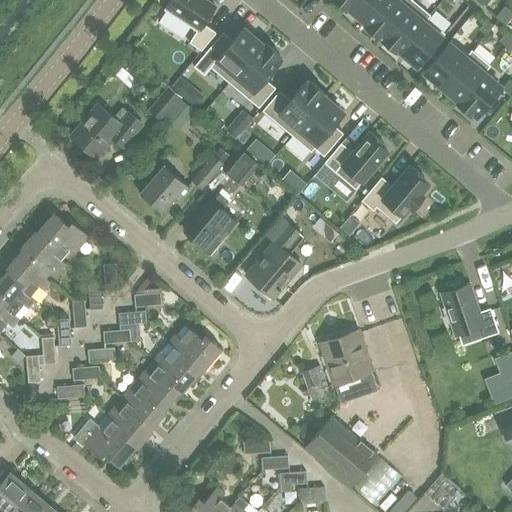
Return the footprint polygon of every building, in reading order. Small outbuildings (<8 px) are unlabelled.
[(189,42),(201,50),(216,32),(203,23),(214,5),(207,0),(169,0),(163,9),(196,30),(189,42)] [(351,0),(333,0),(344,9),(351,0)] [(351,0),(344,9),(345,10),(347,7),(364,21),(381,0),(351,0)] [(381,0),(364,21),(366,23),(364,26),(379,38),(411,0),(381,0)] [(429,14),(412,0),(411,0),(379,38),(395,51),(397,49),(399,50),(429,14)] [(427,18),(430,15),(429,14),(399,50),(417,66),(445,33),(427,18)] [(479,29),(485,35),(493,25),(487,20),(479,29)] [(206,50),(193,66),(204,75),(210,67),(229,82),(261,44),(242,28),(232,39),(222,31),(206,50)] [(505,46),(511,37),(511,35),(507,31),(499,41),(505,46)] [(468,53),(451,38),(423,71),(441,86),(472,50),(468,53)] [(261,44),(229,82),(258,107),(275,87),(264,78),(280,60),(277,57),(280,55),(266,43),(263,46),(261,44)] [(472,50),(441,86),(458,100),(456,103),(457,103),(489,65),(472,50)] [(489,65),(457,103),(470,115),(472,112),(477,116),(501,87),(484,72),(490,65),(489,65)] [(279,90),(262,110),(292,135),(324,97),(322,95),(324,92),(310,80),(308,83),(305,81),(289,99),(279,90)] [(168,85),(148,108),(161,120),(182,96),(168,85)] [(324,97),(292,135),(310,151),(314,147),(324,155),(343,133),(333,124),(343,113),(324,97)] [(180,99),(170,111),(184,123),(194,111),(180,99)] [(142,124),(122,106),(112,117),(97,104),(71,135),(96,156),(112,137),(123,146),(142,124)] [(235,138),(252,118),(241,109),(225,130),(235,138)] [(324,162),(355,188),(387,150),(381,145),(383,142),(369,130),(351,151),(341,142),(324,162)] [(239,146),(222,168),(241,184),(259,163),(239,146)] [(212,154),(190,180),(201,189),(223,163),(212,154)] [(163,164),(139,192),(161,210),(173,196),(177,199),(189,186),(163,164)] [(392,185),(381,176),(361,200),(373,210),(376,206),(395,222),(409,207),(411,209),(423,195),(421,193),(428,184),(421,179),(423,176),(409,164),(392,185)] [(217,193),(185,231),(210,252),(236,221),(221,208),(227,201),(217,193)] [(53,212),(37,231),(51,243),(47,248),(65,263),(60,259),(69,248),(74,253),(88,235),(71,221),(68,225),(53,212)] [(349,235),(359,223),(350,215),(339,227),(349,235)] [(273,242),(245,274),(273,297),(301,264),(289,254),(304,236),(289,223),(273,242)] [(51,243),(37,231),(35,230),(20,248),(38,263),(33,268),(49,282),(50,281),(45,277),(53,267),(58,271),(65,263),(47,248),(51,243)] [(43,289),(49,282),(33,268),(38,263),(20,248),(21,250),(6,267),(24,282),(19,288),(34,300),(34,299),(29,295),(38,285),(43,289)] [(115,263),(103,264),(106,290),(117,289),(115,263)] [(27,308),(34,300),(19,288),(24,282),(6,267),(6,268),(7,269),(0,278),(0,293),(7,299),(2,305),(18,318),(13,314),(22,303),(27,308)] [(447,291),(441,293),(446,306),(442,308),(447,323),(451,322),(455,333),(480,325),(484,336),(497,332),(489,308),(478,312),(468,283),(462,285),(461,281),(446,286),(447,291)] [(100,282),(88,283),(90,309),(102,308),(100,282)] [(160,292),(134,294),(135,306),(161,304),(160,292)] [(12,326),(18,318),(2,305),(7,299),(0,293),(0,334),(3,337),(3,336),(0,333),(0,329),(7,322),(12,326)] [(84,300),(72,301),(75,327),(86,326),(84,300)] [(145,310),(119,313),(120,325),(146,322),(145,310)] [(69,318),(57,320),(59,345),(71,344),(69,318)] [(175,334),(169,341),(186,356),(182,362),(196,374),(196,373),(198,375),(221,347),(205,334),(202,337),(184,323),(189,328),(180,338),(175,334)] [(129,329),(103,331),(104,343),(130,341),(129,329)] [(357,329),(320,341),(334,383),(340,401),(377,389),(371,370),(357,329)] [(53,337),(41,338),(44,364),(55,363),(53,337)] [(160,352),(153,360),(169,373),(165,379),(179,391),(179,390),(181,392),(196,374),(182,362),(186,356),(169,341),(160,352)] [(114,347),(88,349),(89,361),(115,359),(114,347)] [(511,351),(503,355),(511,375),(487,384),(494,403),(511,396),(511,351)] [(37,355),(26,356),(28,382),(40,381),(37,355)] [(138,378),(152,390),(147,396),(165,411),(165,410),(164,409),(179,391),(165,379),(169,373),(153,360),(138,378)] [(98,365),(72,367),(73,380),(99,377),(98,365)] [(319,365),(302,371),(312,400),(324,395),(321,387),(326,385),(319,365)] [(138,378),(122,396),(138,410),(134,416),(151,430),(150,428),(165,411),(147,396),(152,390),(138,378)] [(83,384),(57,386),(58,398),(84,396),(83,384)] [(134,416),(138,410),(122,396),(122,397),(127,401),(117,412),(112,408),(107,415),(125,430),(120,435),(134,447),(136,448),(151,430),(134,416)] [(511,406),(496,413),(506,440),(511,437),(511,406)] [(331,413),(303,445),(350,485),(378,453),(331,413)] [(118,466),(134,447),(120,435),(125,430),(107,415),(98,425),(89,418),(73,438),(82,445),(84,443),(100,457),(103,453),(118,466)] [(269,439),(243,442),(244,454),(270,451),(269,439)] [(270,456),(261,457),(262,469),(288,467),(287,455),(270,456)] [(289,472),(279,473),(280,485),(281,490),(290,490),(290,484),(307,482),(306,470),(289,472)] [(0,483),(0,511),(9,511),(30,488),(10,471),(0,483)] [(441,473),(424,493),(442,508),(459,488),(441,473)] [(184,511),(225,511),(230,506),(220,498),(224,493),(216,486),(203,502),(197,497),(184,511)] [(307,487),(298,488),(299,500),(325,498),(324,486),(307,487)] [(30,488),(9,511),(43,511),(49,505),(30,488)] [(255,511),(239,497),(230,506),(225,511),(255,511)]
